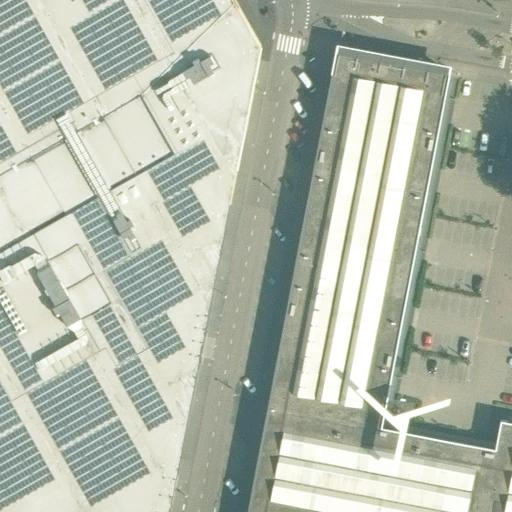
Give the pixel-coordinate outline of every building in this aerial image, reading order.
[(0,0),(0,511),(169,511),(207,318),(233,188),(261,44),(244,15),(235,0),(0,0)] [(301,240),(297,261),(407,282),(413,253),(435,139),(447,77),(448,77),(449,73),(336,52),(336,53),(310,191),(301,240)] [(248,511),(430,511),(445,440),(430,438),(382,429),(380,424),(393,356),(407,282),(297,261),(269,406),(260,451),(248,511)] [(511,511),(511,423),(506,422),(506,421),(501,420),(496,444),(497,445),(496,450),(484,511),(511,511)] [(484,511),(496,450),(462,444),(445,440),(430,511),(484,511)]
